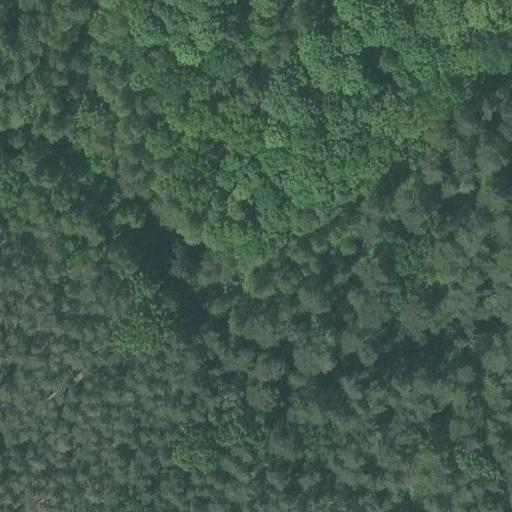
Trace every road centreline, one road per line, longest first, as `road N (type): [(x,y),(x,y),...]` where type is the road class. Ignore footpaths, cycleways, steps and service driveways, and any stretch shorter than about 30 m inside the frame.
road 1 (track): [(0,161),(185,312)]
road 2 (track): [(336,354),(390,511)]
